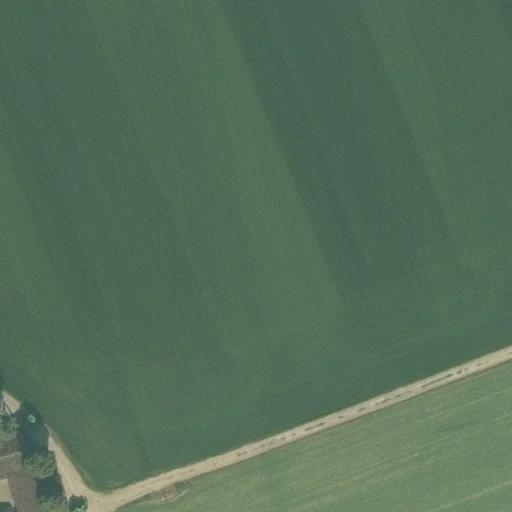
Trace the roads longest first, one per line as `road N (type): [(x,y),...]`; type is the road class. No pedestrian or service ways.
road 1 (track): [(133,511),(511,371)]
road 2 (track): [(0,416),(36,437),(72,511)]
